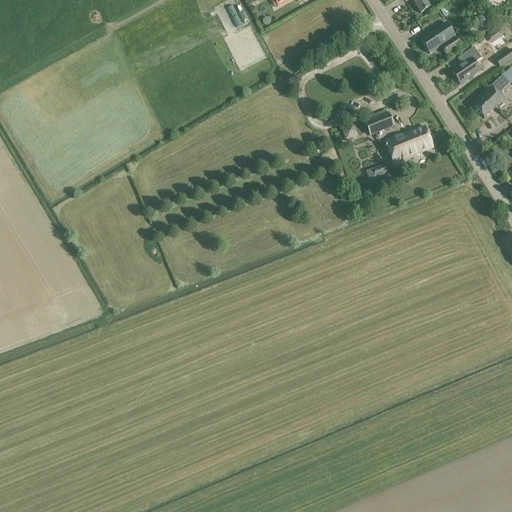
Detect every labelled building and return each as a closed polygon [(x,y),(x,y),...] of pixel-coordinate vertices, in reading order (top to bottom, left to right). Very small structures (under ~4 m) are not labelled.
[(414,0),(412,1),(420,14),(429,8),(424,0),(414,0)] [(479,25),(470,30),(476,39),(491,29),(482,15),(475,19),(479,25)] [(462,47),(455,37),(446,23),(420,40),(429,54),(441,47),(447,57),(462,47)] [(485,45),(492,41),(490,38),(492,36),(491,33),(481,39),(485,45)] [(480,72),(474,64),(481,59),(473,48),(465,53),(457,59),(461,65),(451,72),(460,85),(480,72)] [(511,49),(495,61),(500,68),(511,59),(511,49)] [(504,99),(500,95),(511,83),(511,68),(511,67),(483,94),(484,96),(473,107),(484,118),(504,99)] [(389,114),(365,123),(370,135),(393,126),(389,114)] [(342,131),(345,140),(356,137),(352,127),(342,131)] [(392,164),(424,152),(433,149),(425,127),(415,131),(415,130),(401,135),(394,137),(386,140),(384,141),(392,164)] [(386,164),(373,169),(376,178),(389,172),(386,164)]
